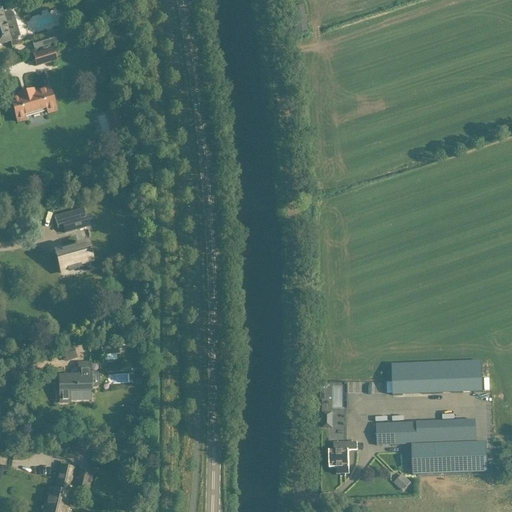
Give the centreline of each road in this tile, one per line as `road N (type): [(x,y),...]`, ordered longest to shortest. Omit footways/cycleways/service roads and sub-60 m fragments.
road 1 (secondary): [(212,511),(213,234),(183,0)]
road 2 (unclassified): [(290,511),(288,232),(261,0)]
